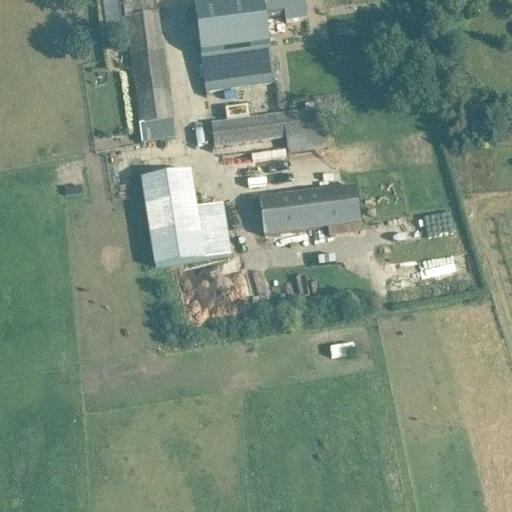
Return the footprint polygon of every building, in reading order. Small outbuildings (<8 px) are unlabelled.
[(173,122),(157,17),(154,0),(121,0),(125,22),(126,21),(142,127),(173,122)] [(176,26),(174,0),(162,0),(164,27),(176,26)] [(251,51),(269,49),(265,20),(279,18),(280,27),(306,23),(302,0),(250,0),(239,2),(241,21),(246,21),(251,51)] [(274,86),(269,49),(251,51),(246,21),(241,21),(239,2),(193,8),(205,96),(274,86)] [(327,152),(321,110),(210,125),(213,150),(285,140),(287,158),(327,152)] [(190,174),(139,182),(154,271),(230,258),(222,208),(196,212),(190,174)] [(360,236),(354,189),(259,201),(263,239),(327,231),(328,240),(360,236)] [(421,219),(451,210),(448,200),(418,209),(421,219)] [(483,241),(461,241),(461,256),(483,256),(483,241)]
